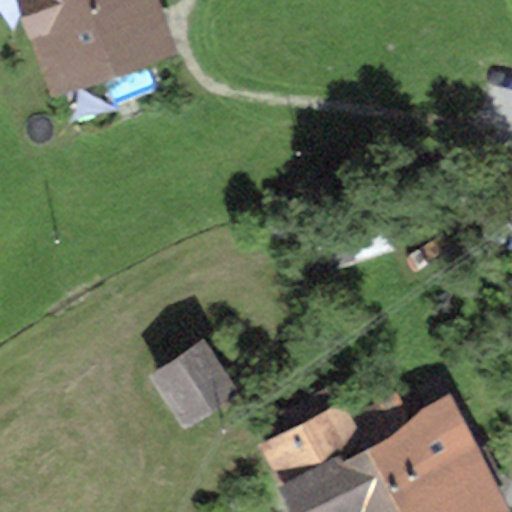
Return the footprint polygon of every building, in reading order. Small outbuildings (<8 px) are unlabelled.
[(164,30),(153,0),(27,0),(52,69),(164,30)] [(325,269),(391,249),(371,193),(306,212),(325,269)] [(219,386),(199,354),(168,374),(188,406),(219,386)] [(302,511),(413,511),(382,451),(374,455),(354,418),(351,419),(334,387),(286,412),(298,435),(270,450),(302,511)] [(382,451),(413,511),(449,511),(499,486),(478,446),(470,450),(451,414),(413,433),(395,397),(354,418),(374,455),(382,451)]
